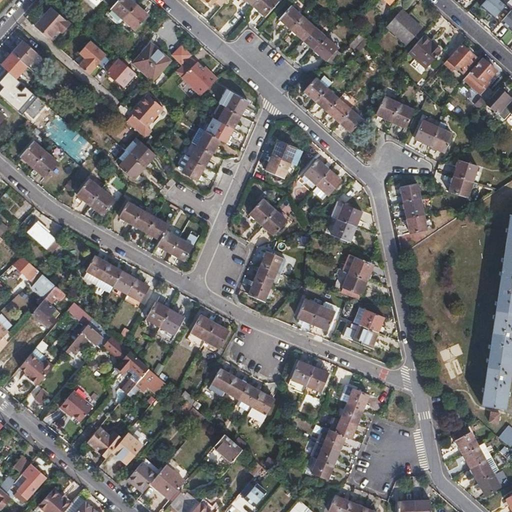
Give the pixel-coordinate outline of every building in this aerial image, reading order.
[(136,6),(129,0),(118,0),(112,8),(119,14),(124,19),(121,23),(119,25),(131,35),(148,16),(136,6)] [(197,0),(207,9),(213,2),(215,0),(197,0)] [(245,0),(253,6),(264,17),(277,2),(274,0),(245,0)] [(396,15),(401,10),(406,4),(401,0),(399,0),(391,10),(396,15)] [(499,0),(487,0),(481,7),(493,17),(505,4),(499,0)] [(280,20),(291,30),(303,40),(315,51),(327,61),(338,49),(326,39),(314,28),(302,18),(291,8),(280,20)] [(396,15),(386,26),(407,45),(421,28),(401,10),(396,15)] [(511,10),(501,22),(510,30),(511,27),(511,10)] [(48,27),(47,26),(41,32),(55,46),(63,36),(65,38),(67,40),(76,30),(57,14),(50,22),(51,24),(48,27)] [(124,19),(119,14),(116,18),(121,23),(124,19)] [(63,36),(55,46),(57,47),(65,38),(63,36)] [(423,36),(408,52),(426,68),(441,52),(423,36)] [(86,60),(79,67),(89,76),(106,57),(87,41),(77,52),(83,57),(86,60)] [(13,54),(1,67),(15,79),(26,66),(36,54),(23,42),(13,54)] [(150,45),(133,64),(152,80),(169,61),(150,45)] [(169,56),(180,67),(191,56),(181,45),(169,56)] [(460,45),(448,59),(456,67),(462,72),(475,58),(460,45)] [(180,67),(177,71),(201,96),(203,95),(219,79),(213,73),(210,76),(204,69),(191,56),(180,67)] [(77,65),(79,67),(86,60),(83,57),(77,65)] [(481,58),(463,79),(480,94),(485,88),(483,86),(496,71),(481,58)] [(448,59),(444,63),(453,70),(456,67),(448,59)] [(121,61),(119,60),(108,73),(123,86),(135,73),(121,61)] [(1,67),(0,65),(0,86),(5,91),(10,85),(14,88),(19,82),(15,79),(1,67)] [(206,67),(204,69),(210,76),(213,73),(206,67)] [(319,83),(327,90),(332,84),(324,78),(319,83)] [(445,88),(450,93),(459,83),(454,78),(445,88)] [(305,92),(316,102),(328,112),(340,122),(351,132),(361,121),(350,111),(357,103),(351,98),(350,99),(344,94),(338,100),(327,90),(319,83),(315,80),(305,92)] [(488,104),(505,119),(511,110),(511,99),(507,95),(507,94),(508,93),(508,91),(507,90),(506,89),(505,88),(503,88),(501,89),(488,104)] [(192,142),(184,156),(185,156),(178,169),(182,172),(182,173),(196,181),(204,167),(211,153),(219,139),(226,143),(233,129),(240,116),(248,102),(227,90),(219,103),(221,104),(213,118),(205,131),(200,128),(194,125),(186,139),(192,142)] [(473,106),(479,111),(489,100),(483,94),(473,106)] [(132,116),(126,123),(145,139),(151,133),(146,129),(162,110),(148,96),(130,115),(132,116)] [(376,115),(391,121),(406,128),(413,111),(399,105),(384,98),(376,115)] [(15,102),(11,107),(21,115),(25,111),(15,102)] [(414,139),(430,146),(444,153),(452,136),(444,132),(447,127),(440,123),(429,118),(426,124),(422,122),(414,139)] [(136,139),(126,151),(119,158),(125,162),(119,167),(133,180),(144,167),(154,155),(136,139)] [(279,141),(273,155),(266,170),(283,178),(290,163),(296,165),(303,151),(279,141)] [(21,156),(33,167),(45,178),(57,164),(45,153),(33,142),(21,156)] [(173,166),(178,169),(185,156),(184,156),(180,153),(173,166)] [(314,189),(313,190),(325,200),(341,181),(330,171),(317,160),(302,178),(314,189)] [(459,161),(455,176),(449,192),(467,197),(472,181),(477,183),(481,173),(475,171),(477,166),(459,161)] [(77,195),(90,205),(102,215),(114,200),(101,190),(89,180),(77,195)] [(68,181),(65,185),(71,190),(74,186),(68,181)] [(402,187),(405,202),(408,218),(411,233),(425,230),(432,226),(430,218),(423,220),(422,215),(419,199),(416,184),(402,187)] [(250,213),(262,224),(274,235),(287,221),(274,210),(262,199),(250,213)] [(338,202),(332,217),(333,217),(327,232),(349,241),(355,226),(361,211),(338,202)] [(119,218),(132,225),(146,233),(160,241),(157,247),(170,254),(184,262),(197,237),(191,233),(185,243),(179,239),(165,232),(168,227),(167,226),(154,219),(157,213),(147,208),(144,213),(141,211),(127,203),(119,218)] [(491,349),(483,405),(504,408),(511,359),(511,215),(510,216),(497,307),(491,349)] [(37,223),(27,233),(46,250),(55,240),(37,223)] [(3,240),(0,242),(0,245),(4,250),(8,245),(3,240)] [(261,266),(255,280),(249,295),(263,301),(270,286),(272,281),(277,282),(280,274),(276,272),(278,266),(282,268),(285,260),(267,252),(261,266)] [(344,270),(342,270),(334,289),(341,292),(343,287),(360,294),(367,280),(373,264),(351,255),(344,270)] [(22,257),(13,265),(27,277),(32,282),(33,281),(41,273),(39,272),(22,257)] [(83,278),(96,286),(110,294),(111,293),(114,287),(128,294),(141,302),(149,287),(136,280),(122,272),(108,264),(94,257),(83,278)] [(41,273),(33,281),(36,284),(32,289),(42,297),(44,300),(56,287),(47,279),(43,276),(41,273)] [(39,306),(32,315),(48,328),(60,314),(53,308),(65,294),(56,287),(44,300),(39,306)] [(42,297),(36,304),(39,306),(44,300),(42,297)] [(298,318),(313,324),(328,330),(335,313),(320,306),(305,300),(298,318)] [(74,303),(71,306),(68,310),(87,327),(88,325),(90,323),(93,320),(74,303)] [(143,325),(157,333),(160,327),(175,335),(184,318),(170,310),(156,303),(143,325)] [(361,308),(355,323),(360,325),(356,332),(347,328),(344,336),(371,347),(377,332),(383,317),(361,308)] [(188,341),(201,348),(202,346),(216,354),(229,332),(214,324),(201,317),(188,341)] [(90,323),(88,325),(103,338),(97,346),(101,349),(104,346),(111,336),(107,331),(93,320),(90,323)] [(87,327),(66,352),(69,354),(71,352),(75,355),(89,339),(97,346),(103,338),(88,325),(87,327)] [(57,326),(49,331),(54,339),(62,335),(57,326)] [(111,336),(104,346),(122,362),(107,379),(111,383),(118,374),(125,369),(127,371),(130,368),(140,377),(148,368),(142,363),(141,362),(123,347),(111,336)] [(33,351),(30,355),(39,363),(42,363),(44,360),(33,351)] [(39,363),(30,355),(20,367),(25,372),(29,375),(28,377),(38,386),(45,377),(53,367),(44,360),(42,363),(39,363)] [(300,362),(290,385),(304,390),(319,397),(329,374),(314,368),(300,362)] [(159,377),(149,369),(142,378),(161,394),(168,385),(159,377)] [(208,389),(223,397),(237,405),(250,412),(248,416),(261,423),(263,419),(274,400),(261,393),(247,385),(233,377),(219,369),(208,389)] [(124,392),(127,395),(136,384),(133,381),(124,392)] [(313,456),(311,456),(305,471),(328,480),(334,465),(340,450),(346,437),(351,439),(357,424),(363,410),(369,395),(349,387),(344,402),(347,403),(341,417),(339,424),(333,422),(330,430),(328,436),(322,434),(319,442),(313,456)] [(43,390),(35,399),(40,404),(48,395),(43,390)] [(59,407),(65,412),(67,411),(72,415),(79,422),(91,407),(72,391),(59,407)] [(181,397),(186,401),(192,406),(195,399),(186,391),(181,397)] [(189,414),(200,424),(206,418),(194,408),(189,414)] [(492,412),(490,422),(498,423),(499,413),(492,412)] [(511,429),(508,426),(498,438),(510,447),(510,448),(511,446),(511,429)] [(99,429),(86,443),(106,460),(113,452),(123,440),(115,433),(110,439),(99,429)] [(510,483),(504,471),(495,476),(493,474),(498,471),(491,457),(485,445),(483,442),(480,444),(478,446),(476,441),(471,433),(457,441),(484,493),(486,496),(496,490),(510,483)] [(128,434),(123,440),(113,452),(126,463),(141,446),(128,434)] [(225,435),(215,447),(232,462),(242,450),(233,442),(225,435)] [(145,459),(129,478),(145,491),(151,483),(161,472),(145,459)] [(171,460),(161,472),(151,483),(170,500),(185,483),(172,471),(177,465),(171,460)] [(28,467),(20,461),(16,467),(23,473),(28,467)] [(12,485),(15,481),(9,476),(0,486),(6,492),(12,485)] [(127,480),(143,494),(145,491),(129,478),(127,480)] [(10,496),(16,488),(12,485),(6,492),(10,496)] [(0,508),(1,510),(12,497),(10,496),(6,492),(0,486),(0,508)] [(45,511),(62,511),(70,504),(53,488),(38,505),(45,511)] [(192,511),(200,503),(189,493),(186,497),(182,494),(167,511),(192,511)] [(335,497),(329,511),(372,511),(364,509),(349,502),(335,497)] [(86,511),(91,507),(83,501),(73,511),(86,511)] [(313,511),(300,501),(290,511),(313,511)] [(399,503),(399,511),(431,511),(431,501),(415,502),(399,503)] [(210,511),(200,503),(192,511),(210,511)]
